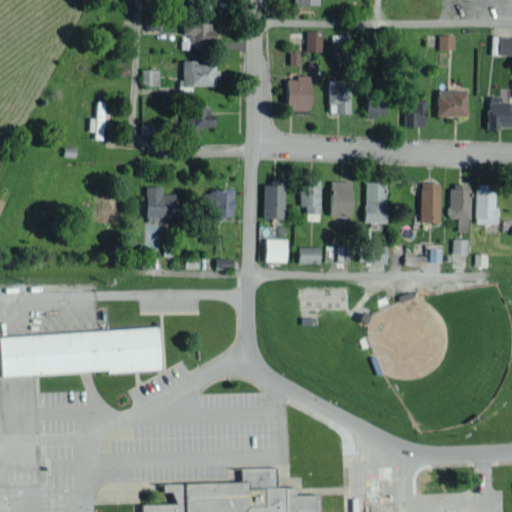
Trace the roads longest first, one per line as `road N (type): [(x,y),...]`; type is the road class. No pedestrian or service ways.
road 1 (residential): [(258,0),(244,362)]
road 2 (residential): [(511,450),(414,452),(244,362)]
road 3 (residential): [(250,142),(511,152)]
